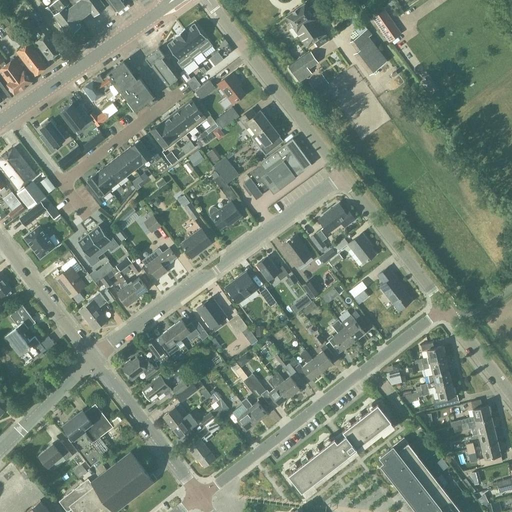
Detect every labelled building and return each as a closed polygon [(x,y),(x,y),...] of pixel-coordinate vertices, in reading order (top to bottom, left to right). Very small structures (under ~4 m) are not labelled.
[(68,9),(77,21),(91,10),(94,15),(105,6),(100,0),(69,0),(71,2),(70,3),(73,6),(68,9)] [(128,5),(127,3),(124,0),(106,0),(116,12),(117,13),(128,5)] [(73,6),(70,3),(69,4),(66,1),(61,5),(58,1),(50,8),(55,15),(69,34),(80,25),(77,21),(68,9),(73,6)] [(329,39),(326,34),(312,14),(317,10),(314,5),(308,9),(305,4),(286,17),(307,47),(314,42),(318,47),(329,39)] [(28,15),(33,21),(35,24),(41,19),(34,10),(28,15)] [(388,13),(375,22),(378,26),(389,42),(402,33),(388,13)] [(43,22),(37,26),(35,28),(42,37),(35,42),(48,60),(62,50),(49,33),(51,32),(43,22)] [(186,30),(190,36),(194,41),(198,46),(202,51),(201,52),(203,53),(208,49),(212,46),(204,35),(195,23),(190,27),(186,30)] [(4,29),(12,40),(21,34),(16,27),(15,28),(12,24),(4,29)] [(180,32),(175,36),(176,38),(176,37),(184,48),(193,58),(197,55),(201,52),(202,51),(198,46),(194,41),(190,36),(186,30),(185,29),(180,32)] [(172,41),(167,44),(173,53),(179,61),(178,62),(180,65),(183,68),(189,64),(194,60),(193,58),(184,48),(176,37),(176,38),(172,41)] [(358,51),(354,54),(370,75),(388,61),(371,40),(358,51)] [(35,76),(48,67),(29,42),(16,52),(35,76)] [(181,76),(165,55),(159,48),(145,58),(166,86),(181,76)] [(14,58),(7,64),(4,61),(7,58),(0,49),(0,65),(2,68),(0,69),(0,74),(15,94),(31,82),(24,71),(14,58)] [(289,67),(300,82),(311,74),(308,69),(318,63),(310,52),(289,67)] [(214,67),(223,59),(219,54),(209,61),(214,67)] [(107,74),(121,91),(135,110),(147,102),(151,107),(158,102),(140,77),(136,79),(123,62),(107,74)] [(232,73),(218,84),(233,103),(245,94),(238,84),(240,82),(232,73)] [(15,94),(0,74),(0,85),(9,98),(15,94)] [(100,75),(82,88),(85,91),(87,93),(85,94),(87,98),(90,101),(91,100),(92,101),(101,94),(110,88),(113,91),(115,95),(121,91),(107,74),(102,77),(100,75)] [(322,74),(309,82),(316,92),(329,83),(322,74)] [(194,76),(186,82),(193,90),(200,85),(194,76)] [(202,99),(217,88),(211,81),(196,92),(202,99)] [(191,99),(181,107),(196,126),(206,118),(191,99)] [(66,108),(61,113),(68,122),(75,131),(78,128),(82,125),(84,127),(85,129),(89,126),(94,123),(91,119),(90,117),(89,116),(85,112),(81,115),(76,110),(72,104),(66,108)] [(181,107),(171,115),(186,134),(196,126),(181,107)] [(252,136),(269,122),(260,111),(256,114),(252,108),(239,118),(252,136)] [(91,115),(89,116),(90,117),(91,119),(94,123),(96,126),(102,122),(107,118),(103,112),(97,117),(94,113),(91,115)] [(171,115),(161,123),(175,142),(186,134),(171,115)] [(228,125),(221,117),(216,121),(222,129),(228,125)] [(42,127),(40,129),(49,140),(45,144),(52,154),(57,150),(54,146),(65,139),(51,120),(49,122),(47,120),(41,125),(42,127)] [(279,134),(269,122),(252,136),(266,153),(280,142),(276,137),(279,134)] [(150,131),(165,150),(175,142),(161,123),(150,131)] [(218,129),(212,133),(217,138),(222,135),(218,129)] [(105,138),(101,132),(88,142),(93,148),(105,138)] [(294,174),(303,168),(304,170),(312,164),(293,138),(261,162),(262,164),(250,173),(253,176),(251,177),(250,177),(244,182),(245,183),(243,185),(246,189),(250,194),(252,193),(256,199),(263,194),(261,192),(268,187),(273,193),(296,177),(294,174)] [(140,139),(131,146),(143,162),(151,156),(156,161),(161,158),(154,148),(149,152),(140,139)] [(78,146),(69,153),(75,161),(85,154),(80,148),(78,146)] [(143,162),(131,146),(122,153),(134,169),(143,162)] [(14,148),(0,158),(0,168),(17,190),(36,175),(14,148)] [(213,163),(219,158),(212,148),(206,152),(213,163)] [(205,158),(199,150),(190,157),(196,165),(205,158)] [(134,169),(122,153),(114,159),(126,175),(134,169)] [(174,155),(168,160),(172,164),(178,160),(174,155)] [(126,175),(114,159),(105,166),(117,182),(126,175)] [(117,182),(105,166),(96,173),(111,191),(109,188),(117,182)] [(231,167),(221,174),(228,183),(238,176),(231,167)] [(230,187),(227,183),(220,175),(219,176),(216,172),(211,175),(214,179),(214,180),(223,192),(230,187)] [(111,191),(96,173),(88,180),(97,192),(92,195),(100,205),(105,201),(102,198),(111,191)] [(41,182),(49,192),(55,187),(47,177),(41,182)] [(159,187),(166,183),(163,179),(157,184),(159,187)] [(19,196),(18,197),(27,208),(29,209),(46,195),(33,180),(17,193),(19,196)] [(184,193),(181,195),(178,198),(182,204),(189,199),(184,193)] [(27,208),(18,197),(8,205),(12,211),(8,214),(13,220),(27,208)] [(184,207),(194,220),(201,215),(191,202),(190,202),(188,200),(183,204),(185,206),(184,207)] [(242,215),(231,201),(230,202),(219,210),(218,209),(216,207),(214,207),(212,207),(211,209),(210,210),(210,212),(210,214),(211,216),(221,228),(230,221),(231,223),(242,215)] [(46,210),(41,203),(28,212),(33,220),(46,210)] [(319,219),(329,232),(341,222),(344,226),(355,219),(347,209),(344,211),(339,204),(319,219)] [(136,211),(132,207),(124,214),(116,221),(119,225),(127,218),(136,211)] [(144,222),(152,233),(161,226),(153,215),(150,218),(144,222)] [(98,224),(88,232),(103,251),(108,247),(111,250),(118,244),(110,234),(108,236),(98,224)] [(32,232),(25,237),(32,248),(40,258),(48,252),(55,246),(57,244),(60,242),(57,238),(54,234),(51,236),(49,238),(44,232),(39,226),(32,232)] [(181,243),(190,256),(201,248),(202,250),(212,243),(201,229),(181,243)] [(88,232),(77,241),(86,253),(84,255),(92,265),(99,259),(97,256),(103,251),(88,232)] [(310,237),(319,250),(326,245),(316,232),(310,237)] [(362,233),(348,244),(363,263),(376,254),(371,247),(372,246),(362,233)] [(296,235),(283,245),(295,260),(293,262),(296,266),(311,255),(296,235)] [(332,247),(319,257),(325,264),(337,254),(336,253),(348,243),(344,238),(332,248),(332,247)] [(150,254),(142,261),(144,263),(146,266),(147,265),(152,271),(157,278),(162,275),(167,271),(165,269),(163,266),(170,261),(176,257),(173,252),(170,248),(166,251),(163,253),(161,250),(159,248),(150,254)] [(69,251),(60,258),(64,262),(65,262),(68,265),(76,259),(69,251)] [(283,266),(278,269),(268,256),(257,264),(268,280),(276,274),(281,280),(289,274),(283,266)] [(315,259),(306,263),(310,273),(319,270),(315,259)] [(130,265),(136,274),(141,270),(135,261),(130,265)] [(113,268),(109,262),(103,267),(108,273),(113,268)] [(126,267),(122,262),(117,266),(120,271),(126,267)] [(70,266),(56,277),(70,296),(85,285),(70,266)] [(384,284),(395,276),(388,267),(378,275),(384,284)] [(246,272),(227,286),(238,302),(258,288),(246,272)] [(0,296),(0,297),(11,289),(0,275),(0,296)] [(101,280),(107,288),(113,284),(107,275),(101,280)] [(287,279),(292,286),(298,281),(292,275),(287,279)] [(395,276),(384,284),(380,287),(399,310),(412,300),(398,283),(399,282),(395,276)] [(128,284),(138,297),(138,296),(137,295),(147,288),(139,277),(129,284),(128,283),(128,284)] [(302,285),(312,299),(319,293),(309,280),(302,285)] [(120,285),(122,288),(117,292),(127,305),(138,297),(128,284),(126,281),(120,285)] [(353,294),(360,290),(357,285),(350,289),(353,294)] [(260,293),(270,307),(277,302),(266,288),(260,293)] [(105,293),(112,302),(116,299),(108,290),(105,293)] [(88,301),(90,303),(80,310),(89,322),(91,321),(96,327),(107,319),(99,308),(107,302),(100,292),(88,301)] [(328,292),(322,297),(326,303),(332,298),(328,292)] [(301,299),(306,306),(311,301),(306,295),(301,299)] [(210,298),(197,308),(211,328),(226,316),(220,308),(218,309),(210,298)] [(307,315),(318,307),(314,302),(303,310),(307,315)] [(10,315),(18,325),(5,335),(20,355),(27,349),(34,357),(45,349),(35,336),(30,340),(24,332),(36,322),(23,305),(10,315)] [(229,321),(238,334),(248,327),(238,314),(229,321)] [(182,319),(172,327),(181,339),(186,335),(190,340),(200,333),(191,322),(187,326),(182,319)] [(355,340),(345,327),(339,319),(331,325),(338,333),(333,336),(332,334),(327,338),(336,349),(340,345),(343,349),(355,340)] [(355,319),(345,327),(355,340),(365,332),(362,328),(355,319)] [(256,327),(257,336),(265,336),(264,326),(256,327)] [(181,339),(172,327),(162,334),(167,341),(162,344),(170,355),(180,348),(176,343),(181,339)] [(258,340),(250,329),(243,334),(252,345),(258,340)] [(320,335),(318,337),(316,339),(321,345),(325,342),(320,335)] [(211,340),(213,343),(212,344),(215,349),(220,345),(214,338),(211,340)] [(155,339),(148,344),(158,357),(164,352),(155,339)] [(421,352),(428,350),(429,358),(415,361),(416,366),(446,359),(443,346),(436,348),(434,341),(419,344),(421,352)] [(323,351),(312,359),(322,371),(332,363),(328,358),(333,354),(325,344),(321,348),(323,351)] [(322,371),(312,359),(305,350),(301,353),(308,362),(302,367),(300,364),(295,368),(303,378),(308,374),(312,379),(322,371)] [(279,353),(275,356),(283,366),(288,362),(280,352),(279,353)] [(167,365),(171,361),(168,356),(163,360),(167,365)] [(242,367),(251,361),(248,356),(239,363),(242,367)] [(146,358),(141,363),(137,357),(122,368),(132,380),(143,372),(149,378),(157,371),(146,358)] [(446,359),(416,366),(408,368),(409,374),(418,372),(417,371),(432,368),(433,374),(428,376),(449,371),(446,359)] [(177,362),(162,373),(169,383),(184,371),(183,370),(186,367),(182,361),(178,363),(177,362)] [(388,384),(400,382),(398,369),(386,371),(388,384)] [(449,371),(428,376),(430,383),(421,385),(421,386),(416,387),(417,392),(422,390),(452,383),(449,371)] [(273,376),(289,396),(299,388),(290,376),(285,380),(278,372),(273,376)] [(261,394),(248,377),(245,373),(241,377),(257,398),(261,394)] [(253,373),(248,377),(261,394),(266,390),(253,373)] [(161,376),(156,379),(143,389),(152,401),(164,391),(167,395),(173,391),(161,376)] [(289,396),(273,376),(268,380),(275,388),(269,392),(279,404),(289,396)] [(193,383),(176,396),(181,403),(198,390),(193,383)] [(452,383),(422,390),(423,395),(438,392),(440,400),(433,401),(435,408),(448,405),(446,398),(455,396),(452,383)] [(423,396),(423,395),(422,390),(417,392),(400,396),(406,403),(418,400),(418,397),(423,396)] [(208,391),(203,395),(206,399),(211,396),(208,391)] [(218,406),(224,413),(229,409),(216,392),(211,395),(219,406),(218,406)] [(247,410),(256,422),(267,414),(258,402),(253,406),(246,398),(242,402),(248,409),(247,410)] [(416,401),(409,403),(412,412),(419,410),(416,401)] [(83,409),(74,416),(93,442),(113,426),(109,420),(95,403),(85,411),(83,409)] [(295,482),(301,490),(313,481),(319,477),(321,475),(330,468),(332,466),(333,466),(348,454),(356,448),(360,445),(362,443),(371,436),(373,434),(374,434),(379,430),(391,421),(385,412),(380,406),(379,404),(379,405),(378,403),(371,408),(372,408),(366,412),(342,430),(345,434),(337,440),(334,437),(300,464),(294,468),(288,473),(289,474),(290,476),(295,482)] [(171,426),(183,417),(175,406),(163,416),(171,426)] [(224,413),(218,406),(200,420),(206,427),(215,420),(224,413)] [(461,426),(492,418),(489,406),(473,410),(475,416),(450,422),(451,427),(461,425),(461,426)] [(256,422),(247,410),(237,418),(246,430),(256,422)] [(183,417),(171,426),(179,436),(191,427),(198,422),(190,412),(183,417)] [(113,426),(122,419),(117,413),(109,420),(113,426)] [(93,442),(74,416),(63,425),(71,436),(68,438),(91,467),(104,456),(93,442)] [(492,418),(461,426),(453,428),(454,432),(472,428),(474,436),(479,434),(495,431),(492,418)] [(215,420),(206,427),(210,432),(203,437),(207,442),(214,436),(212,433),(220,427),(215,420)] [(498,443),(495,431),(479,434),(482,446),(498,443)] [(59,439),(53,444),(53,443),(39,455),(49,466),(62,455),(66,460),(73,456),(59,439)] [(197,456),(205,466),(215,458),(200,439),(189,448),(196,457),(197,456)] [(462,511),(461,511),(443,487),(444,486),(437,477),(436,478),(417,454),(416,453),(418,452),(411,443),(410,444),(406,440),(395,448),(395,449),(383,458),(387,464),(384,466),(419,511),(421,511),(422,511),(462,511)] [(498,443),(482,446),(485,458),(479,459),(481,467),(498,463),(497,456),(501,455),(498,443)] [(475,448),(467,450),(470,459),(475,458),(473,453),(476,453),(475,448)] [(94,486),(115,511),(154,482),(130,452),(102,474),(105,477),(94,486)] [(511,465),(511,477),(492,483),(493,488),(507,485),(511,483),(511,463),(511,464),(511,465)] [(81,464),(73,471),(79,478),(87,471),(81,464)] [(233,473),(236,478),(246,471),(242,466),(233,473)] [(114,511),(115,511),(94,486),(88,478),(59,501),(67,511),(72,509),(74,511),(114,511)] [(50,511),(40,499),(25,511),(24,511),(50,511)] [(494,511),(492,503),(492,502),(489,503),(483,504),(488,511),(494,511)]
